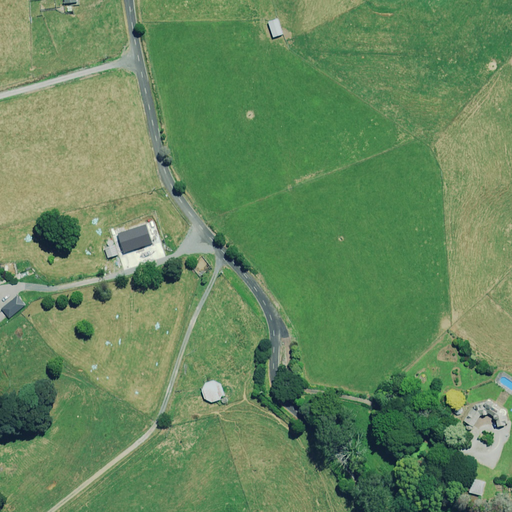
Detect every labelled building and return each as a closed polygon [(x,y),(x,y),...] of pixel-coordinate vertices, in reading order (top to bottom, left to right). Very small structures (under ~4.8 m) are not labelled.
[(284,34),(279,19),(269,22),(274,38),(284,34)] [(118,255),(115,246),(105,249),(108,258),(118,255)] [(25,305),(18,296),(2,309),(9,318),(25,305)] [(213,402),(220,400),(224,392),(221,385),(214,381),(206,383),(203,391),(205,399),(213,402)] [(488,399),(471,408),(463,420),(474,427),(481,416),(488,414),(493,417),(498,427),(508,426),(507,410),(488,399)] [(462,410),(455,407),(452,412),(460,415),(462,410)] [(486,483),(473,479),(469,493),(482,497),(486,483)]
